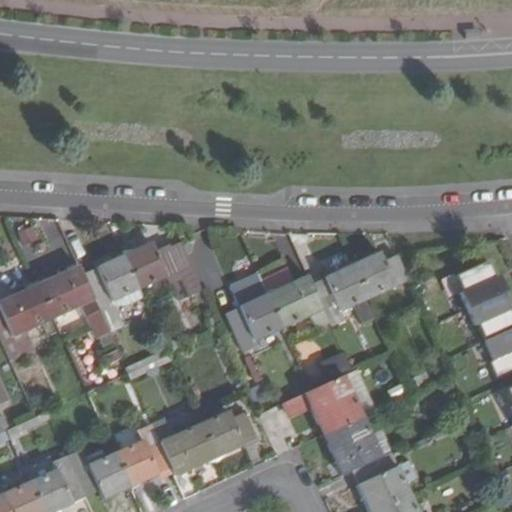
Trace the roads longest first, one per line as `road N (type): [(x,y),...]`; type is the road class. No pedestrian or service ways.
road 1 (tertiary): [(511,52),(155,51),(0,31)]
road 2 (tertiary): [(0,201),(402,214),(511,204)]
